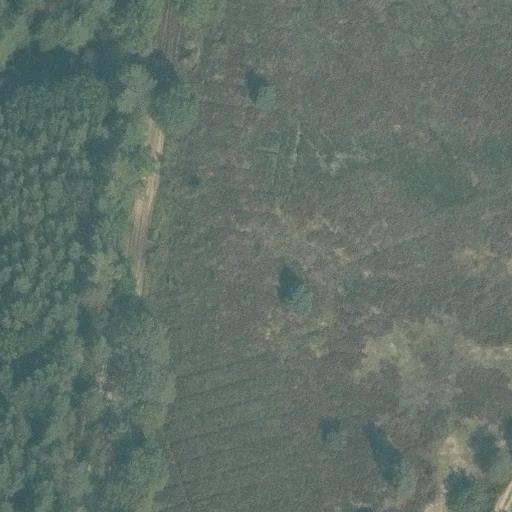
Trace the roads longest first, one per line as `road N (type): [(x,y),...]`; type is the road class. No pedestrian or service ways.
road 1 (track): [(169,0),(94,511)]
road 2 (track): [(117,346),(0,377)]
